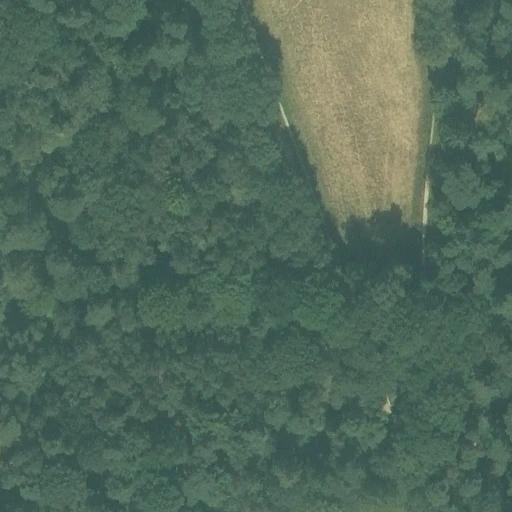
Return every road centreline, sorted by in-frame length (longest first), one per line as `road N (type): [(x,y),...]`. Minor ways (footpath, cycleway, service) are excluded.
road 1 (track): [(399,462),(225,0)]
road 2 (track): [(449,0),(399,462)]
